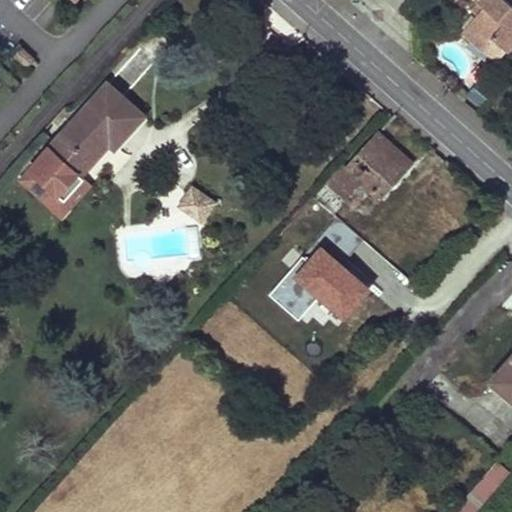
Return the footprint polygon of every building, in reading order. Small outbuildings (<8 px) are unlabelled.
[(474,0),(479,4),(484,8),(477,16),(463,32),(485,52),(495,40),(507,51),(511,45),(511,5),(506,0),(474,0)] [(479,4),(473,11),(477,16),(484,8),(479,4)] [(495,40),(485,52),(497,63),(507,51),(495,40)] [(35,59),(21,46),(14,54),(27,67),(35,59)] [(480,105),(493,90),(481,80),(468,95),(480,105)] [(115,148),(143,116),(107,84),(50,149),(81,176),(110,144),(115,148)] [(334,179),(350,193),(361,181),(381,200),(413,165),(378,133),(334,179)] [(43,157),(74,184),(81,176),(50,149),(43,157)] [(309,207),(324,221),(350,193),(334,179),(309,207)] [(177,206),(193,218),(209,196),(192,185),(177,206)] [(193,218),(203,225),(218,203),(209,196),(193,218)] [(290,228),(305,242),(324,221),(309,207),(290,228)] [(324,221),(305,242),(324,260),(344,239),(324,221)] [(511,360),(493,383),(511,398),(511,360)] [(475,488),(487,499),(511,471),(499,461),(475,488)] [(455,511),(457,511),(475,511),(487,499),(475,488),(455,511)]
